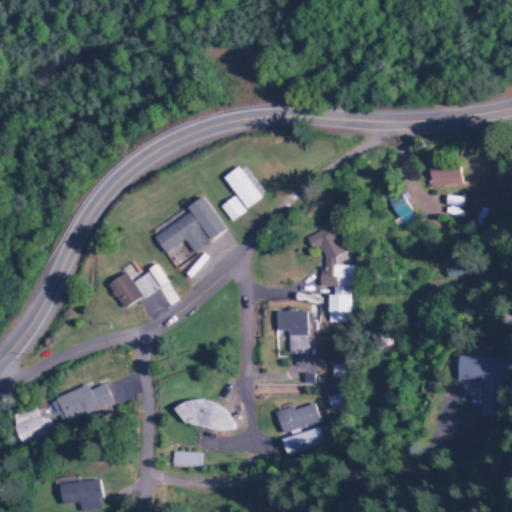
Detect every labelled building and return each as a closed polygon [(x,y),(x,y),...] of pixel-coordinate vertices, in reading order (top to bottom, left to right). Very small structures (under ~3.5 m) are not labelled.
[(430,186),(461,185),(460,165),(430,167),(430,186)] [(223,182),(239,171),(260,202),(244,213),(223,182)] [(485,222),(485,174),(496,174),(496,222),(485,222)] [(400,225),(414,218),(403,194),(388,201),(400,225)] [(219,211),(232,201),(243,216),(230,226),(219,211)] [(187,212),(202,202),(225,235),(209,245),(187,212)] [(153,242),(188,218),(208,247),(192,258),(184,245),(164,258),(153,242)] [(306,243),(335,228),(349,254),(328,265),(320,250),(312,254),(306,243)] [(440,270),(469,264),(471,276),(442,283),(440,270)] [(322,325),(327,270),(352,272),(347,327),(322,325)] [(107,289),(125,277),(131,287),(147,275),(158,292),(142,303),(140,301),(124,313),(107,289)] [(274,317),(304,317),(304,358),(285,358),(285,339),(274,339),(274,317)] [(507,358),(459,356),(458,379),(481,380),(480,414),(498,415),(499,380),(506,380),(507,358)] [(54,403),(100,385),(109,408),(64,426),(54,403)] [(324,401),(326,413),(341,410),(337,399),(324,401)] [(174,412),(182,406),(195,404),(204,404),(216,408),(222,415),(232,427),(232,433),(215,435),(182,427),(174,412)] [(274,418),(310,407),(316,425),(280,437),(274,418)] [(11,429),(38,419),(45,438),(19,448),(11,429)] [(279,444),(315,433),(319,447),(284,459),(279,444)] [(171,456),(200,457),(200,473),(171,472),(171,456)] [(58,489),(99,484),(102,511),(78,511),(78,508),(60,510),(58,489)]
